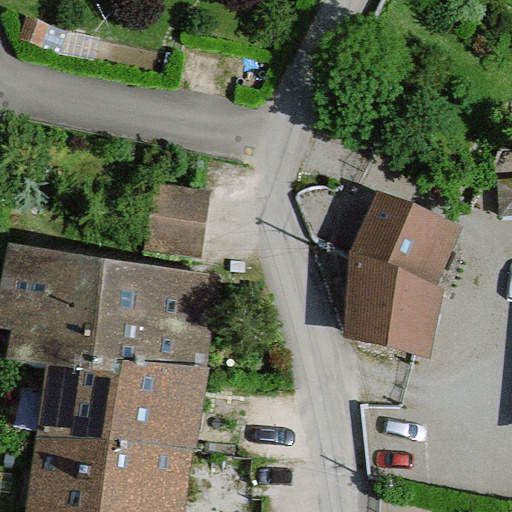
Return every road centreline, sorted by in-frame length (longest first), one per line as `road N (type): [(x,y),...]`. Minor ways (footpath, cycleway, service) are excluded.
road 1 (residential): [(284,141),(273,188),(341,511)]
road 2 (residential): [(284,141),(0,82)]
road 3 (residential): [(347,0),(284,141)]
